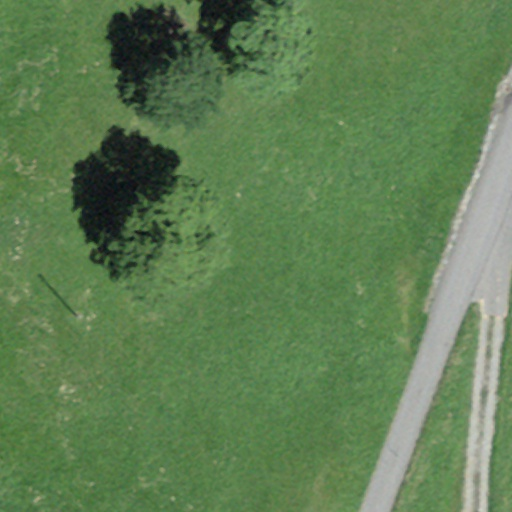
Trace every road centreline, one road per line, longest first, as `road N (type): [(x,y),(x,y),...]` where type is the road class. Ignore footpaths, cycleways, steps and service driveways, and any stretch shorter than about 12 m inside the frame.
road 1 (unclassified): [(511,171),(383,511)]
road 2 (track): [(473,511),(493,236)]
